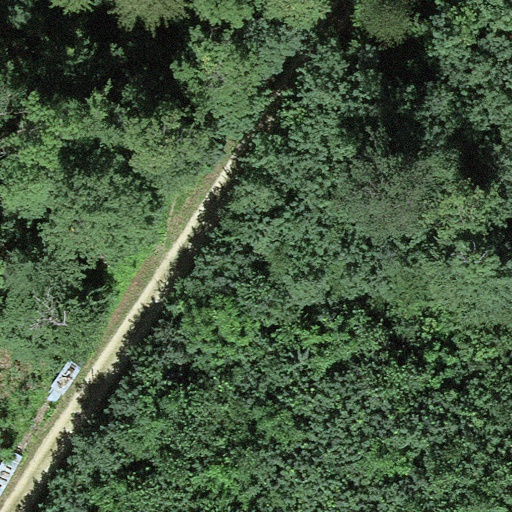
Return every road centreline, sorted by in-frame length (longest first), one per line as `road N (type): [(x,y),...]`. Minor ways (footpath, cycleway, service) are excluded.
road 1 (track): [(179,226),(2,511)]
road 2 (track): [(316,0),(179,226)]
